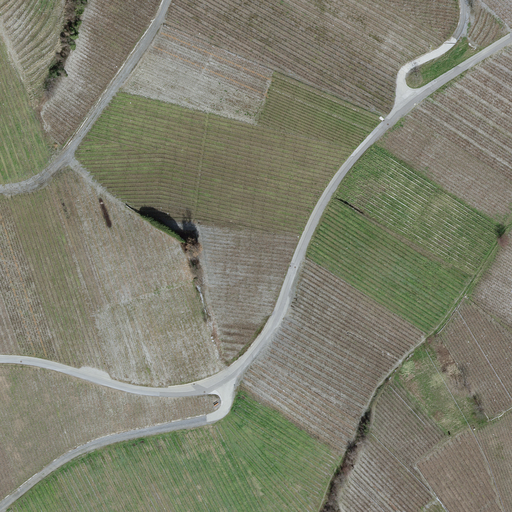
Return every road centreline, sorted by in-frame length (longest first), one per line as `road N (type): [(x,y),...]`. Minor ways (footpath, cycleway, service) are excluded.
road 1 (unclassified): [(223,377),(275,320),(304,241),(345,167),(411,100),(511,36)]
road 2 (unclassified): [(0,508),(102,440),(220,413),(223,377)]
road 3 (track): [(0,191),(52,168),(158,26),(168,0)]
road 4 (unclassified): [(0,358),(160,392),(223,377)]
road 5 (track): [(411,100),(402,86),(405,69),(459,34),(463,0)]
